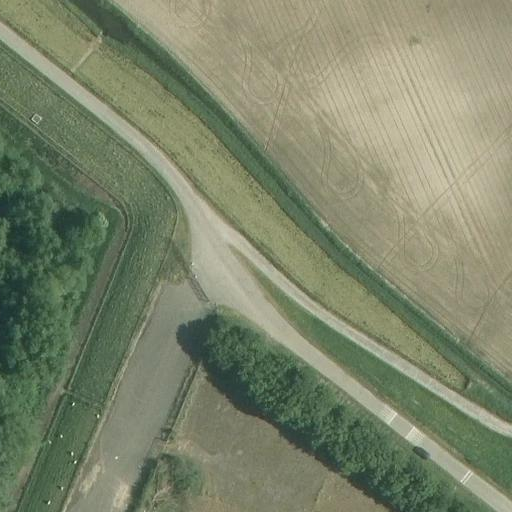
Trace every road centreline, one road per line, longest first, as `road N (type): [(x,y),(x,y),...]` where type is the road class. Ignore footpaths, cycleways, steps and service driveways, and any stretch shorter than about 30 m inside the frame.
road 1 (unclassified): [(506,511),(277,331),(214,261),(198,216),(160,162),(0,32)]
road 2 (track): [(198,216),(318,313),(511,433)]
